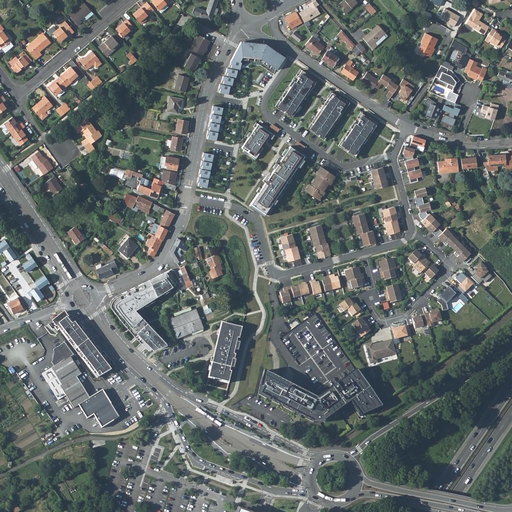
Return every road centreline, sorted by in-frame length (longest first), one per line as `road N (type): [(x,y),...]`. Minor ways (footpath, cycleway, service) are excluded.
road 1 (secondary): [(77,312),(163,399),(197,459),(280,491),(311,490)]
road 2 (secondary): [(324,456),(180,394),(135,356),(95,302)]
road 3 (residential): [(186,196),(246,211),(280,273),(364,252)]
road 4 (residential): [(296,53),(265,96),(265,113),(343,166),(392,156)]
road 5 (trunk): [(511,346),(346,456)]
road 6 (residential): [(186,196),(211,80),(248,19)]
road 7 (residential): [(364,252),(369,303),(383,323),(401,317),(449,267)]
road 8 (secondary): [(511,510),(380,486),(359,475)]
road 9 (trunk): [(511,386),(425,511)]
road 10 (secondary): [(84,284),(0,162)]
road 11 (residential): [(130,0),(17,90)]
road 12 (residential): [(404,125),(296,53)]
road 13 (secondary): [(0,188),(66,299)]
road 14 (residential): [(106,288),(162,256),(186,196)]
road 15 (trunk): [(443,511),(511,412)]
